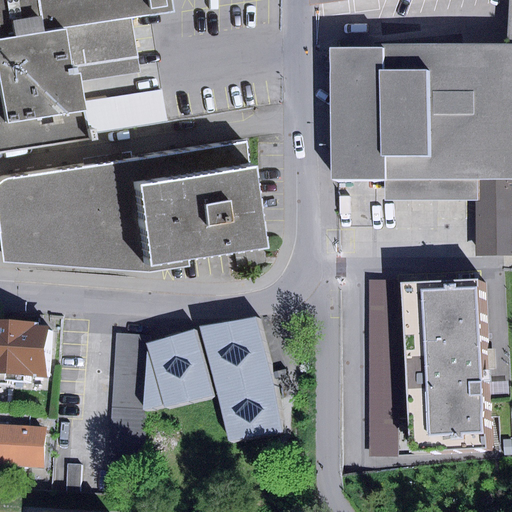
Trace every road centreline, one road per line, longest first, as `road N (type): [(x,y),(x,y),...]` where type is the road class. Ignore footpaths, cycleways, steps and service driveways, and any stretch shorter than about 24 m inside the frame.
road 1 (residential): [(0,293),(238,306),(281,294),(301,277)]
road 2 (residential): [(301,277),(309,235),(301,0)]
road 3 (residential): [(344,511),(329,481),(327,322),(301,277)]
